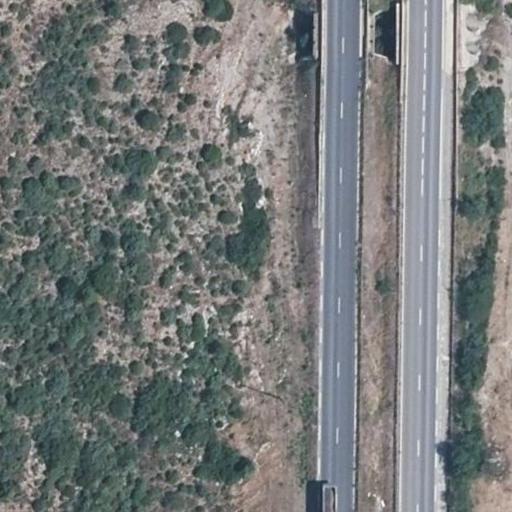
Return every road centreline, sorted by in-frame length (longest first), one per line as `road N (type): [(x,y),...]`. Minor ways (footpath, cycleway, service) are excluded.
road 1 (primary): [(419,511),(424,0)]
road 2 (primary): [(340,0),(336,511)]
